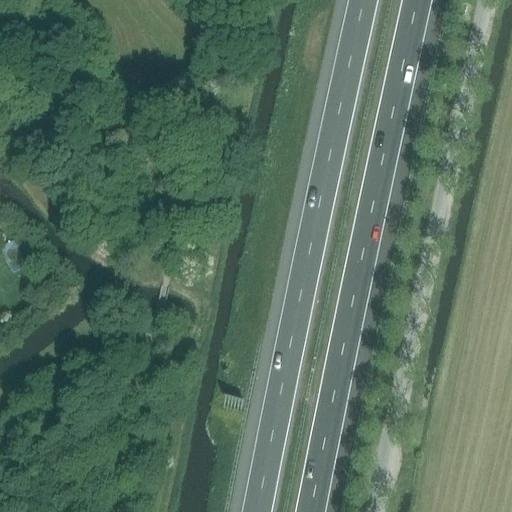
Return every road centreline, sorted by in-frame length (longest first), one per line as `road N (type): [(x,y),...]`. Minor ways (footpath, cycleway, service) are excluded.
road 1 (unclassified): [(377,511),(486,0)]
road 2 (motorway): [(309,511),(417,0)]
road 3 (motorway): [(360,0),(256,511)]
